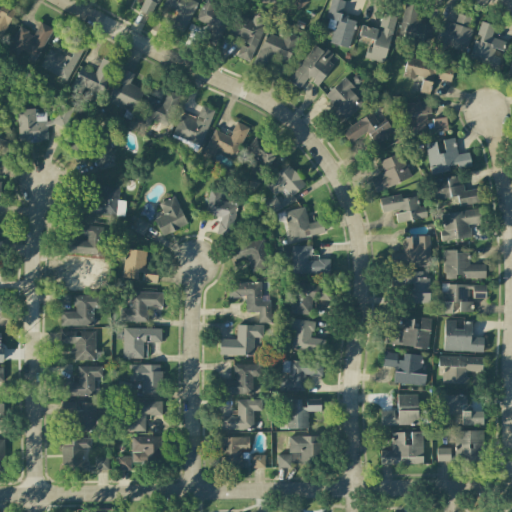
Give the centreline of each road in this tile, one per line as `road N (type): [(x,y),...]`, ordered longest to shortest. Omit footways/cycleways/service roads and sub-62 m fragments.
road 1 (residential): [(64,0),(278,108),(332,167),(360,245),(351,490)]
road 2 (residential): [(511,486),(0,495)]
road 3 (residential): [(41,184),(32,247),(35,511)]
road 4 (residential): [(194,266),(193,493)]
